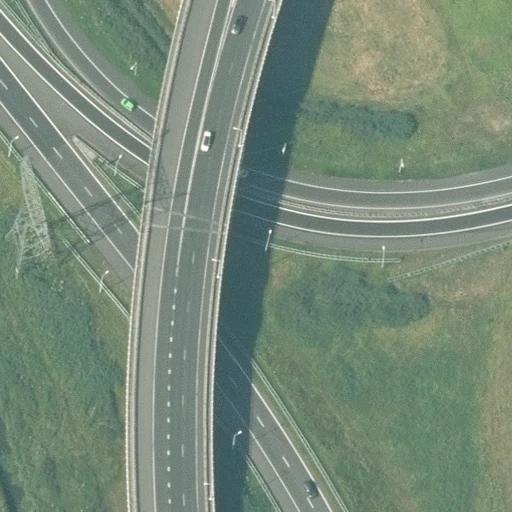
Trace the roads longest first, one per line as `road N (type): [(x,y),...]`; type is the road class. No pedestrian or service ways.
road 1 (motorway): [(0,26),(114,138),(239,209),(311,228),(379,234),(511,213)]
road 2 (motorway): [(511,185),(378,204),(266,185),(162,136),(104,90),(35,0)]
road 3 (motorway): [(0,79),(234,383),(314,511)]
road 4 (motorway): [(258,0),(228,97),(189,291)]
road 5 (motorway): [(227,0),(195,146),(189,291)]
road 6 (motorway): [(189,291),(184,511)]
